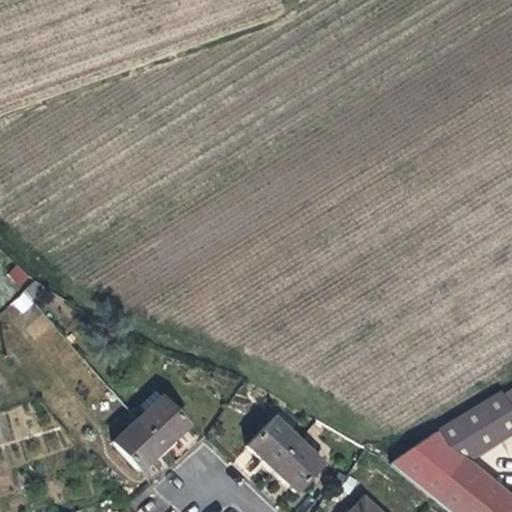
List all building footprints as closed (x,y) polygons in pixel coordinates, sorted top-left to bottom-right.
[(511,511),(511,500),(469,464),(463,461),(511,431),(511,412),(500,392),(434,433),(388,464),(432,500),(445,511),(511,511)] [(186,426),(160,398),(157,400),(151,394),(137,406),(144,413),(135,421),(162,449),(175,437),(186,426)] [(270,470),(297,441),(272,418),(245,447),(256,457),(270,470)] [(162,449),(135,421),(111,443),(138,471),(149,461),(162,449)] [(294,492),(320,464),(297,441),(270,470),(281,481),(294,492)] [(377,511),(362,497),(348,511),(377,511)]
